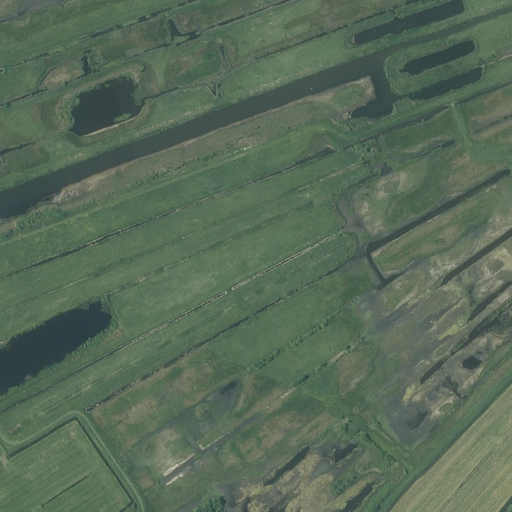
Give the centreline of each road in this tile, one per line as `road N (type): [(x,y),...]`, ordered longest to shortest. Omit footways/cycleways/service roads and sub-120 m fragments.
road 1 (track): [(175,233),(416,473)]
road 2 (track): [(379,511),(511,374)]
road 3 (track): [(511,161),(475,150),(449,98),(389,123)]
